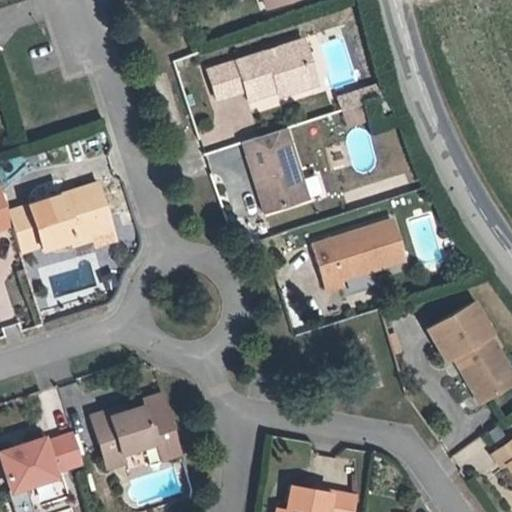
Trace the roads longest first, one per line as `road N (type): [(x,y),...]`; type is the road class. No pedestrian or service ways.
road 1 (tertiary): [(511,264),(469,207),(385,0)]
road 2 (residential): [(77,0),(168,264)]
road 3 (residential): [(451,511),(408,447),(240,417)]
road 4 (residential): [(135,326),(0,372)]
road 5 (residential): [(197,350),(217,333),(221,293),(196,267),(168,264)]
